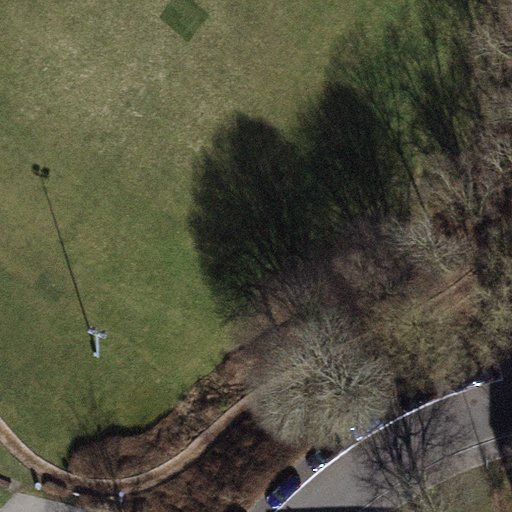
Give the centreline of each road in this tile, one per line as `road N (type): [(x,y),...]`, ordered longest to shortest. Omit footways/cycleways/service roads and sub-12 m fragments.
road 1 (track): [(0,428),(33,463),(65,481),(136,487),(305,382),(408,349),(511,294)]
road 2 (residential): [(335,511),(425,454),(511,422)]
